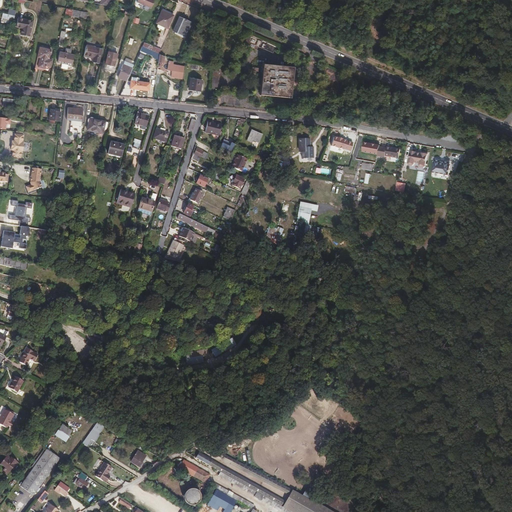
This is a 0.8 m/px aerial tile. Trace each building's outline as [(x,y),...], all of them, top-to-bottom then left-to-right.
[(65,14),(87,19),(88,12),(67,8),(65,14)] [(174,15),(163,10),(156,23),(168,28),(174,15)] [(192,22),(180,17),(174,31),(185,36),(192,22)] [(33,21),(18,18),(16,27),(22,28),(21,34),(30,36),(33,21)] [(160,53),(162,49),(145,42),(143,46),(160,53)] [(102,49),(87,45),(84,56),(93,58),(92,62),(99,64),(102,49)] [(51,50),(40,47),(38,56),(41,57),(39,66),(45,68),(46,65),(51,66),(53,60),(49,59),(51,50)] [(58,62),(62,63),(69,64),(72,65),(75,55),(70,54),(65,53),(61,52),(58,62)] [(118,54),(109,52),(105,70),(115,72),(116,66),(115,65),(118,54)] [(183,79),(185,66),(173,64),(174,61),(169,61),(168,70),(178,72),(178,74),(178,78),(183,79)] [(119,78),(127,81),(132,71),(129,70),(130,67),(124,64),(121,69),(122,70),(119,78)] [(294,67),(264,64),(261,94),(291,97),(294,67)] [(208,88),(218,88),(219,70),(209,70),(208,88)] [(131,82),(130,88),(149,90),(150,83),(140,81),(141,77),(133,76),(131,82)] [(202,80),(191,78),(189,89),(201,91),(202,80)] [(72,120),(82,122),(83,109),(68,107),(67,120),(72,120)] [(49,123),(55,123),(55,120),(60,120),(61,112),(50,111),(49,123)] [(144,114),(137,112),(134,124),(147,127),(149,112),(146,112),(144,114)] [(0,128),(4,129),(5,123),(9,123),(9,118),(0,116),(0,128)] [(89,117),(87,130),(101,133),(102,128),(105,128),(106,121),(89,117)] [(246,119),(242,118),(240,123),(236,131),(234,135),(238,137),(246,119)] [(188,131),(193,132),(197,120),(192,119),(188,131)] [(222,124),(208,122),(206,133),(220,136),(222,124)] [(165,132),(159,130),(156,129),(154,137),(166,141),(168,133),(165,132)] [(251,131),(247,140),(252,143),(253,141),(259,143),(262,135),(251,131)] [(24,134),(15,133),(14,140),(12,140),(11,149),(13,150),(12,156),(21,157),(22,151),(23,151),(24,141),(23,141),(24,134)] [(184,139),(174,135),(171,146),(181,149),(184,139)] [(308,157),(311,146),(310,146),(310,137),(299,137),(299,142),(300,142),(300,150),(302,151),(302,157),(308,158),(308,157)] [(123,145),(111,142),(108,153),(121,157),(123,145)] [(230,154),(233,148),(235,144),(231,143),(230,146),(222,143),(220,148),(227,152),(227,153),(230,154)] [(386,146),(385,156),(399,157),(400,147),(386,146)] [(197,148),(194,154),(195,154),(200,157),(201,157),(204,151),(197,148)] [(425,167),(428,152),(410,150),(407,164),(414,165),(414,162),(419,162),(418,166),(425,167)] [(340,158),(341,154),(328,151),(326,159),(332,161),(333,156),(340,158)] [(193,153),(191,159),(198,162),(201,157),(200,157),(195,154),(194,154),(193,153)] [(237,155),(232,167),(241,171),(247,159),(237,155)] [(250,161),(259,165),(261,161),(259,160),(252,156),(250,161)] [(433,159),(431,171),(449,174),(451,162),(433,159)] [(305,166),(279,160),(277,168),(304,174),(305,166)] [(353,161),(351,166),(359,169),(360,166),(355,164),(355,162),(353,161)] [(363,163),(362,168),(378,171),(379,163),(374,162),(374,165),(363,163)] [(32,184),(27,186),(29,192),(42,187),(40,181),(42,169),(33,168),(30,182),(32,184)] [(334,182),(337,182),(338,180),(340,181),(342,174),(336,172),(334,182)] [(208,178),(200,175),(196,183),(204,187),(208,178)] [(244,179),(237,175),(232,185),(240,189),(244,179)] [(248,180),(242,193),(246,195),(252,182),(249,181),(248,180)] [(396,182),(396,191),(405,191),(405,182),(396,182)] [(193,192),(190,199),(197,203),(203,192),(195,188),(193,192)] [(131,207),(135,194),(121,190),(117,203),(131,207)] [(242,193),(237,205),(241,207),(246,195),(242,193)] [(139,208),(152,211),(155,201),(142,198),(139,208)] [(160,199),(156,209),(165,211),(165,210),(168,203),(168,201),(160,199)] [(299,201),(295,222),(308,224),(310,210),(316,211),(318,205),(299,201)] [(193,206),(188,204),(183,213),(190,216),(192,211),(191,210),(193,206)] [(231,215),(233,210),(228,207),(223,217),(230,220),(233,215),(231,215)] [(215,236),(217,231),(180,213),(177,218),(215,236)] [(194,233),(183,228),(179,236),(180,236),(189,241),(190,241),(194,233)] [(158,237),(151,235),(149,241),(156,243),(158,237)] [(174,240),(165,258),(176,261),(176,259),(183,245),(174,240)] [(21,262),(21,261),(0,256),(0,264),(25,270),(27,263),(21,262)] [(8,319),(14,321),(16,308),(10,307),(7,317),(8,319)] [(242,324),(241,323),(234,330),(239,335),(246,328),(242,325),(242,324)] [(232,338),(213,350),(216,355),(235,344),(232,338)] [(38,354),(26,348),(19,361),(26,365),(29,359),(34,361),(38,354)] [(211,348),(191,351),(192,357),(212,353),(211,348)] [(24,381),(14,376),(8,387),(17,392),(24,381)] [(14,414),(4,409),(0,416),(0,424),(7,428),(14,414)] [(99,423),(97,422),(87,437),(90,439),(99,423)] [(103,426),(99,423),(90,439),(94,441),(103,426)] [(62,425),(59,429),(68,435),(71,431),(62,425)] [(68,435),(59,429),(57,428),(54,432),(56,434),(55,435),(65,441),(69,436),(68,435)] [(225,448),(228,441),(223,439),(219,445),(225,448)] [(59,458),(44,448),(31,466),(33,468),(20,486),(32,495),(36,490),(38,491),(40,488),(38,486),(59,458)] [(289,492),(291,488),(278,482),(217,450),(215,454),(224,458),(236,465),(258,476),(289,492)] [(140,465),(141,462),(145,456),(138,451),(131,461),(140,467),(141,466),(140,465)] [(200,453),(197,458),(221,472),(244,485),(275,502),(282,506),(284,501),(266,492),(220,466),(221,465),(200,453)] [(0,464),(4,468),(2,470),(8,475),(18,462),(7,454),(0,463),(0,464)] [(288,494),(289,492),(258,476),(236,465),(224,458),(223,460),(288,494)] [(184,460),(180,468),(206,482),(207,479),(210,475),(184,460)] [(111,467),(104,462),(96,476),(103,481),(106,482),(110,476),(107,474),(111,467)] [(285,500),(221,465),(220,466),(266,492),(284,501),(285,500)] [(83,473),(77,470),(76,472),(79,475),(77,478),(76,478),(73,482),(76,484),(83,473)] [(244,485),(221,472),(219,475),(255,495),(255,496),(283,511),(292,511),(283,507),(282,506),(275,502),(244,485)] [(85,481),(88,476),(83,473),(76,484),(84,489),(88,483),(85,481)] [(206,482),(212,486),(239,501),(253,509),(255,506),(207,479),(206,482)] [(194,489),(190,489),(187,491),(185,494),(184,496),(184,499),(186,503),(190,505),(193,505),(196,505),(198,503),(200,500),(200,496),(199,494),(197,491),(194,489)] [(292,511),(334,511),(321,504),(314,502),(292,490),(283,507),(292,511)] [(47,494),(44,491),(37,499),(41,502),(47,494)] [(132,505),(122,498),(120,502),(130,508),(132,505)]
